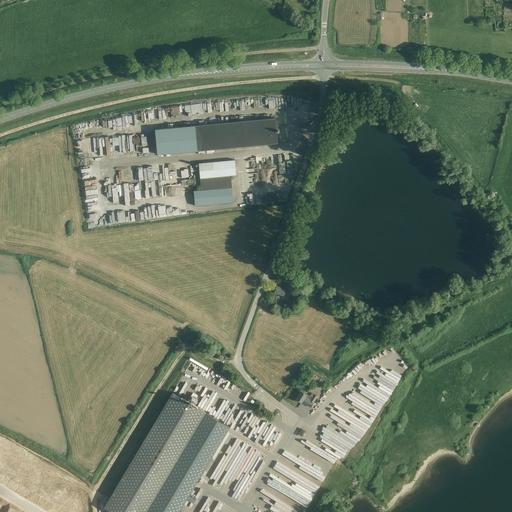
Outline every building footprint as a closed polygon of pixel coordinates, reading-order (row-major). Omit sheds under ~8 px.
[(275,117),(195,125),(155,129),(158,154),(278,143),(275,117)] [(195,205),(233,202),(230,175),(236,175),(235,159),(199,163),(200,178),(201,190),(193,190),(195,205)] [(120,184),(102,185),(104,203),(109,203),(108,194),(117,193),(118,200),(119,200),(120,206),(130,205),(129,193),(135,192),(135,195),(139,195),(138,182),(134,182),(122,184),(121,171),(119,171),(120,184)] [(289,293),(292,287),(291,287),(292,283),(286,281),(284,289),(276,286),(274,292),(284,295),(285,292),(289,293)] [(387,363),(404,373),(408,367),(402,363),(404,360),(397,357),(395,361),(390,358),(387,363)] [(206,372),(212,375),(214,370),(193,358),(188,368),(202,376),(203,374),(205,375),(206,372)] [(378,371),(374,378),(390,387),(389,390),(391,392),(397,382),(378,371)] [(322,379),(317,385),(321,388),(326,382),(322,379)] [(314,394),(312,397),(307,394),(306,394),(301,391),(296,399),(301,402),(302,402),(311,407),(314,403),(313,403),(317,396),(314,394)] [(179,511),(230,427),(172,393),(104,507),(111,511),(179,511)] [(261,494),(287,508),(288,505),(286,504),(288,502),(264,489),(261,494)]
